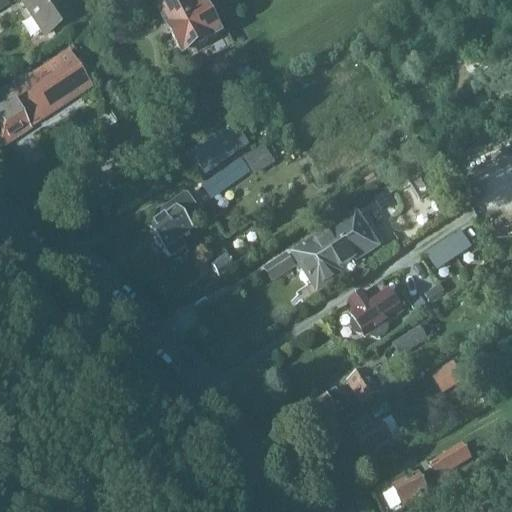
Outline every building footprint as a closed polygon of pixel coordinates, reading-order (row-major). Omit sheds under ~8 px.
[(20,0),(17,3),(39,37),(72,16),(61,0),(20,0)] [(160,15),(171,34),(169,35),(171,41),(174,48),(179,53),(180,52),(183,57),(187,54),(188,55),(195,54),(201,50),(206,46),(205,44),(218,38),(203,10),(211,5),(208,0),(182,0),(184,2),(160,15)] [(6,91),(0,95),(0,151),(30,131),(29,130),(91,91),(86,84),(74,64),(68,55),(62,58),(7,93),(6,91)] [(141,128),(129,136),(142,156),(154,148),(141,128)] [(195,162),(239,133),(189,154),(195,162)] [(239,133),(195,162),(205,177),(249,148),(239,133)] [(258,151),(243,161),(244,163),(251,174),(254,179),(275,166),(267,154),(263,148),(258,151)] [(240,161),(227,170),(234,180),(246,171),(240,161)] [(224,187),(208,198),(211,202),(249,175),(246,171),(234,180),(227,170),(217,177),(224,187)] [(373,176),(365,180),(370,188),(377,184),(373,176)] [(217,177),(201,189),(208,198),(224,187),(217,177)] [(152,178),(139,187),(144,194),(157,185),(152,178)] [(375,204),(381,214),(396,205),(390,195),(375,204)] [(161,220),(147,230),(153,237),(156,241),(156,244),(158,248),(162,249),(170,260),(184,250),(179,242),(191,234),(184,224),(198,214),(186,198),(184,197),(160,215),(159,218),(161,220)] [(290,259),(299,273),(316,300),(347,280),(344,272),(355,266),(356,268),(381,252),(357,215),(290,259)] [(458,229),(423,253),(424,254),(434,270),(470,247),(459,230),(458,229)] [(209,266),(217,279),(233,270),(225,257),(227,256),(220,245),(208,253),(214,263),(209,266)] [(244,254),(231,262),(238,273),(251,265),(244,254)] [(271,285),(295,269),(285,255),(262,270),(271,285)] [(381,286),(366,295),(347,308),(351,315),(348,317),(352,322),(350,323),(350,329),(354,335),(359,336),(361,335),(364,340),(369,337),(370,339),(374,341),(379,340),(385,336),(388,332),(387,328),(386,325),(403,314),(387,291),(385,292),(381,286)] [(439,288),(424,298),(428,305),(443,295),(439,288)] [(420,300),(412,304),(417,312),(425,307),(420,300)] [(427,341),(434,336),(427,326),(426,325),(419,330),(418,329),(410,334),(391,347),(400,360),(427,342),(427,341)] [(203,330),(196,338),(203,345),(211,336),(203,330)] [(452,364),(432,376),(443,395),(464,382),(452,364)] [(368,376),(366,373),(347,385),(361,406),(392,386),(380,368),(368,376)] [(324,398),(325,398),(298,416),(308,433),(310,432),(322,424),(336,415),(350,407),(342,395),(344,393),(341,388),(324,398)] [(495,389),(484,395),(488,402),(489,403),(491,406),(501,400),(495,389)] [(471,401),(460,408),(465,416),(476,409),(471,401)] [(385,404),(370,413),(375,421),(390,412),(385,404)] [(348,428),(355,439),(371,430),(364,418),(348,428)] [(355,439),(354,440),(367,462),(393,446),(401,441),(388,420),(380,424),(371,430),(355,439)] [(322,424),(310,432),(315,438),(327,431),(322,424)] [(424,485),(418,475),(390,489),(401,511),(442,492),(437,482),(471,461),(462,446),(427,467),(434,479),(424,485)]
